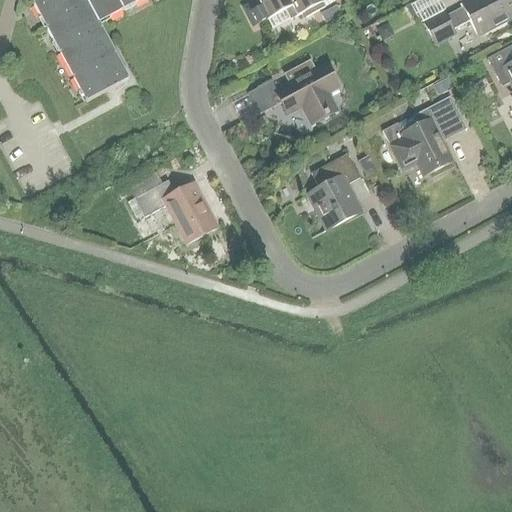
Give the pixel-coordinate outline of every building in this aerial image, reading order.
[(37,0),(31,3),(85,103),(128,80),(98,24),(143,0),(37,0)] [(324,8),(319,0),(255,0),(257,1),(244,8),(251,20),(252,22),(254,23),(256,24),(258,24),(260,24),(262,23),(284,11),(289,21),(302,14),(305,19),(324,8)] [(337,5),(333,0),(321,0),(327,10),(337,5)] [(445,18),(443,14),(423,25),(434,46),(454,36),(452,31),(469,22),(477,38),(511,19),(511,0),(469,0),(460,5),(462,9),(445,18)] [(336,7),(320,16),(325,25),(341,16),(336,7)] [(509,84),(511,90),(511,95),(510,96),(511,101),(511,64),(510,66),(503,52),(486,60),(501,89),(509,84)] [(270,83),(246,95),(257,116),(280,104),(286,117),(300,109),(310,127),(337,113),(327,95),(338,89),(325,66),(315,72),(311,65),(284,79),(288,86),(275,93),(270,83)] [(455,90),(449,77),(437,83),(443,96),(455,90)] [(438,138),(455,129),(463,125),(449,98),(381,133),(402,173),(416,166),(422,177),(450,162),(438,138)] [(310,175),(318,190),(307,196),(325,232),(360,213),(346,187),(359,180),(346,156),(310,175)] [(368,158),(357,163),(365,178),(376,173),(368,158)] [(134,201),(128,204),(136,221),(143,217),(144,219),(153,214),(165,208),(175,228),(186,248),(220,231),(194,183),(168,197),(162,186),(156,175),(128,189),(134,201)]
